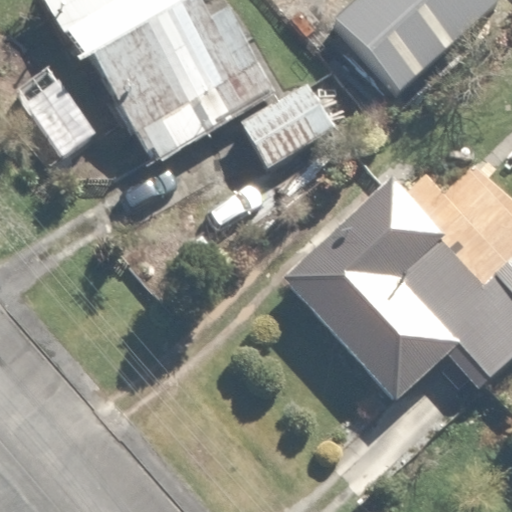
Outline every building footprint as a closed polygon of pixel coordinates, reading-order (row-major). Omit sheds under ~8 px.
[(40,0),(142,171),(279,89),(226,0),(40,0)] [(359,0),(324,33),(383,96),(485,0),(359,0)] [(0,90),(2,88),(52,155),(91,126),(7,13),(0,18),(0,90)] [(302,82),(231,131),(259,172),(330,123),(302,82)] [(441,350),(474,384),(511,347),(511,147),(502,137),(440,197),(400,155),(271,280),(388,401),(441,350)]
